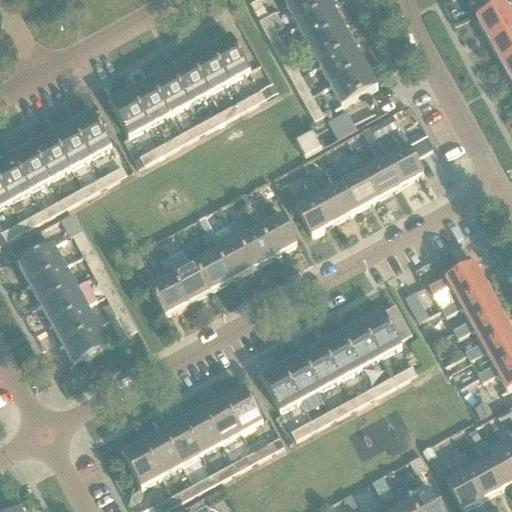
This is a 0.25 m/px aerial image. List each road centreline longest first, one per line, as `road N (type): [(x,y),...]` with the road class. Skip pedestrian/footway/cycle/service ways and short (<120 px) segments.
road 1 (residential): [(45,435),(495,190)]
road 2 (residential): [(495,190),(397,0)]
road 3 (residential): [(39,75),(180,0)]
